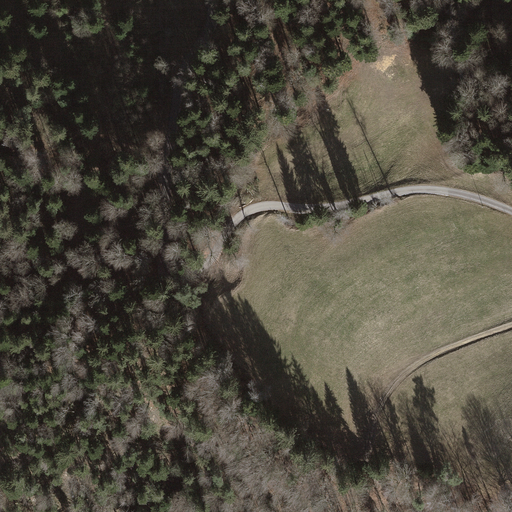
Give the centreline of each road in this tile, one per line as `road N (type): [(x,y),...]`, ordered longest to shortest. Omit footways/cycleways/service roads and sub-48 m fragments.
road 1 (unclassified): [(206,0),(212,11),(183,62),(171,162),(171,274),(186,276),(221,230),(252,210),(317,209),(406,189),(511,212)]
road 2 (track): [(434,511),(368,473),(376,412),(423,358),(511,328)]
